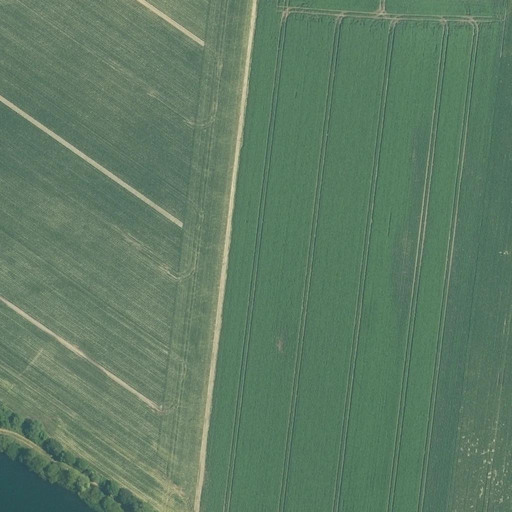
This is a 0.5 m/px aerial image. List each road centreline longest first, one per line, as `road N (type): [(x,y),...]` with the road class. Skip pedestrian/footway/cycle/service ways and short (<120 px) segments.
road 1 (track): [(250,0),(192,511)]
road 2 (track): [(128,511),(45,451),(0,434)]
